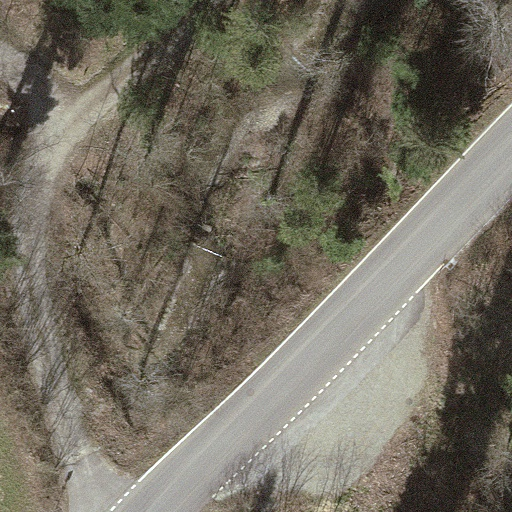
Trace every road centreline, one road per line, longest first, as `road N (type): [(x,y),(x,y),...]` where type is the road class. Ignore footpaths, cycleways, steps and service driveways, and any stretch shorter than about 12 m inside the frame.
road 1 (track): [(182,0),(61,109),(28,222),(26,343),(110,511)]
road 2 (tertiary): [(135,511),(288,377),(511,153)]
